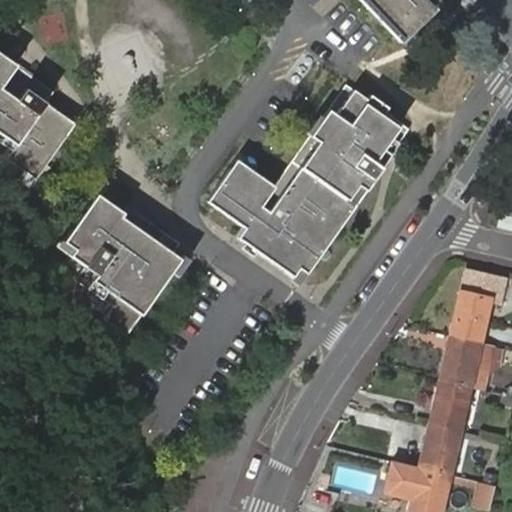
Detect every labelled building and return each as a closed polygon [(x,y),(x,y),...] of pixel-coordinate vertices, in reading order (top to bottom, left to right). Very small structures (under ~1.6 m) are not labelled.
[(437,11),(426,0),(360,0),(402,44),(437,11)] [(41,103),(49,91),(0,54),(0,136),(9,143),(5,148),(0,155),(0,157),(28,179),(69,124),(41,103)] [(233,162),(204,203),(241,229),(234,239),(296,284),(405,131),(344,87),(271,189),(233,162)] [(9,143),(0,136),(0,144),(5,148),(9,143)] [(179,260),(172,254),(179,244),(139,214),(128,206),(124,212),(98,193),(63,240),(73,247),(69,254),(84,265),(95,273),(85,286),(110,305),(100,317),(123,335),(179,260)] [(511,229),(511,195),(505,194),(498,227),(511,229)] [(73,247),(63,240),(58,245),(69,254),(73,247)] [(85,286),(95,273),(84,265),(74,278),(85,286)] [(458,289),(447,334),(477,341),(488,298),(458,289)] [(477,341),(447,334),(436,378),(466,385),(480,388),(490,345),(477,341)] [(456,428),(466,385),(436,378),(426,421),(456,428)] [(445,472),(456,428),(426,421),(415,465),(445,472)] [(419,511),(435,511),(445,472),(415,465),(404,509),(419,511)] [(455,505),(487,510),(491,483),(459,478),(455,505)]
